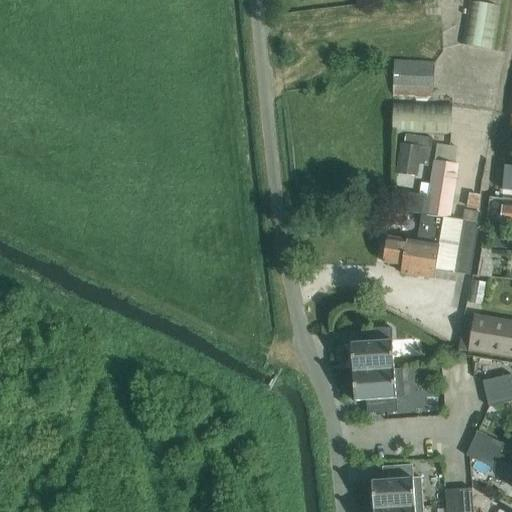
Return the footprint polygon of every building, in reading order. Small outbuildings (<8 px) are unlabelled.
[(470,3),(461,45),(490,51),(499,8),(470,3)] [(432,98),(434,64),(395,62),(393,96),(432,98)] [(452,106),(395,103),(393,133),(450,135),(452,106)] [(405,135),(404,145),(401,145),(396,174),(417,177),(418,166),(428,167),(433,139),(405,135)] [(435,270),(454,274),(469,277),(478,225),(479,216),(464,214),(462,222),(450,220),(459,166),(455,165),(458,148),(437,145),(434,162),(435,162),(429,198),(410,194),(407,213),(421,215),(416,242),(388,238),(383,263),(403,266),(402,274),(434,279),(435,270)] [(466,209),(477,211),(480,196),(468,194),(466,209)] [(511,207),(503,207),(501,224),(511,224),(511,207)] [(495,232),(493,248),(506,250),(509,234),(495,232)] [(482,250),(477,278),(491,280),(493,263),(492,261),(491,261),(492,251),(482,250)] [(460,320),(457,338),(455,349),(511,358),(511,322),(473,316),(473,322),(460,320)] [(349,347),(352,374),(394,371),(390,331),(362,333),(363,346),(349,347)] [(402,370),(394,371),(352,374),(354,403),(366,402),(367,415),(397,413),(396,400),(404,399),(402,370)] [(483,384),(486,396),(511,389),(511,379),(511,378),(483,384)] [(511,389),(486,396),(488,408),(511,402),(511,389)] [(477,435),(471,445),(498,458),(502,447),(477,435)] [(466,457),(470,458),(494,469),(498,458),(471,445),(466,457)] [(370,486),(371,511),(393,511),(423,508),(420,481),(413,482),(412,469),(383,471),(383,485),(370,486)] [(446,511),(458,511),(459,491),(445,492),(446,511)] [(470,511),(470,493),(459,491),(458,511),(470,511)]
